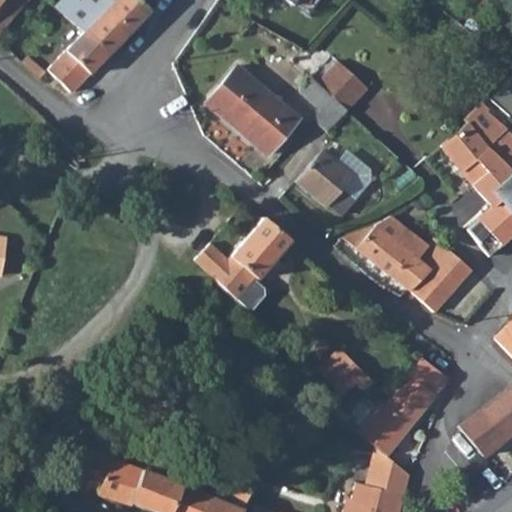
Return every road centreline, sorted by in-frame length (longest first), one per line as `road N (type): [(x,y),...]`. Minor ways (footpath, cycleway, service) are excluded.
road 1 (residential): [(465,345),(350,281),(205,163),(126,128)]
road 2 (residential): [(436,511),(422,478),(438,431),(459,390),(492,363)]
road 3 (residential): [(126,128),(149,52),(186,0)]
road 4 (residential): [(126,128),(69,114),(0,69)]
road 5 (residential): [(428,186),(463,250),(509,295)]
